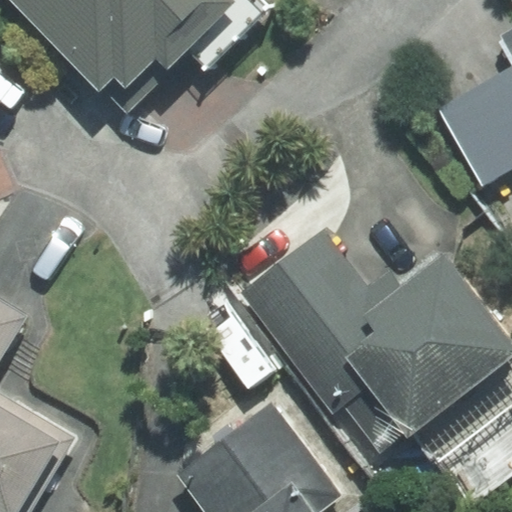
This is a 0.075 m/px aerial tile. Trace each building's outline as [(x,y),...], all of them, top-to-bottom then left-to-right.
[(22,0),(128,107),(192,45),(190,43),(234,0),(22,0)] [(511,70),(447,107),(490,185),(511,171),(511,70)] [(329,223),(246,287),(339,408),(350,400),(387,448),(511,351),(511,322),(451,243),(406,278),(397,266),(375,283),(329,223)] [(0,511),(28,511),(75,433),(0,390),(0,355),(25,312),(0,297),(0,511)] [(322,511),(321,510),(345,491),(276,398),(180,471),(210,511),(322,511)]
